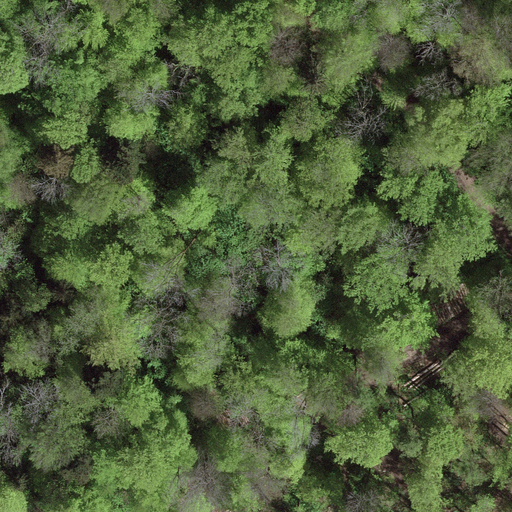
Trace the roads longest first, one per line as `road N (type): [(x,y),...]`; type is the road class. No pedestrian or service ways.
road 1 (track): [(129,511),(210,475),(374,372),(511,300)]
road 2 (track): [(289,0),(511,242)]
